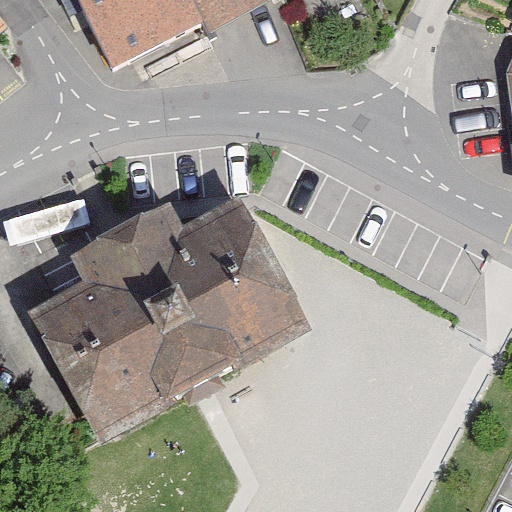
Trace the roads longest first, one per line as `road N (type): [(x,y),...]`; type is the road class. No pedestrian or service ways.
road 1 (unclassified): [(369,127),(264,113),(83,133)]
road 2 (unclassified): [(511,221),(430,177),(369,127)]
road 3 (residential): [(83,133),(53,62),(12,0)]
road 4 (residential): [(369,127),(436,0)]
